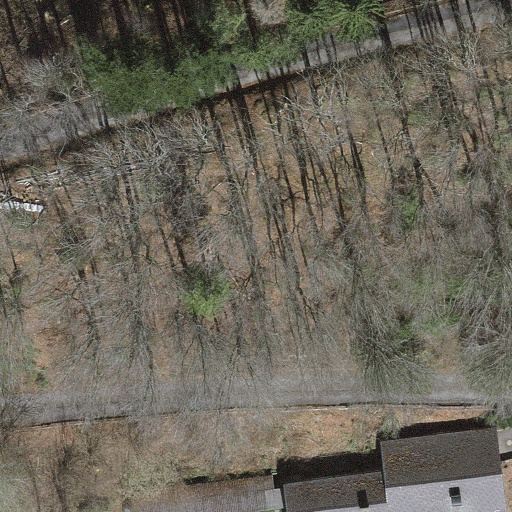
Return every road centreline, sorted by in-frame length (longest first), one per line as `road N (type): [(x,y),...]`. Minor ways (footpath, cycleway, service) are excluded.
road 1 (residential): [(0,124),(511,3)]
road 2 (residential): [(511,386),(216,386),(0,402)]
